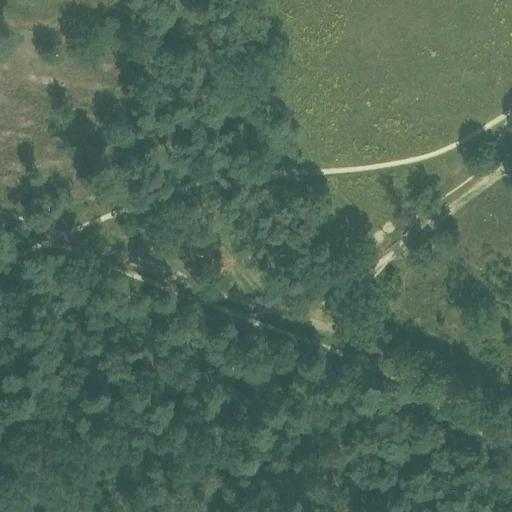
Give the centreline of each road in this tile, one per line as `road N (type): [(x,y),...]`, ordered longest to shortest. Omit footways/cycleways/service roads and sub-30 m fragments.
road 1 (track): [(511,164),(319,324)]
road 2 (track): [(319,324),(511,438)]
road 3 (track): [(113,254),(319,324)]
road 4 (unknown): [(0,402),(13,364),(113,254)]
